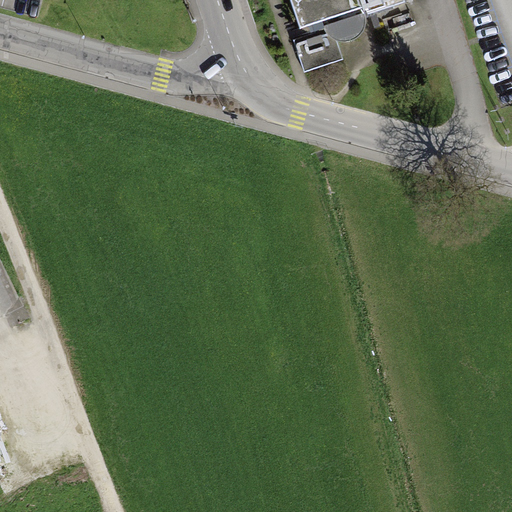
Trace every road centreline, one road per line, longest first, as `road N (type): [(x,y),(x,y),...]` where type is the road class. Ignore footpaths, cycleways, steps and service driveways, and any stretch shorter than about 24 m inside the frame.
road 1 (track): [(0,200),(119,511)]
road 2 (residential): [(239,67),(300,111),(511,165)]
road 3 (residential): [(239,67),(161,75),(0,30)]
road 4 (unknown): [(511,120),(462,0)]
